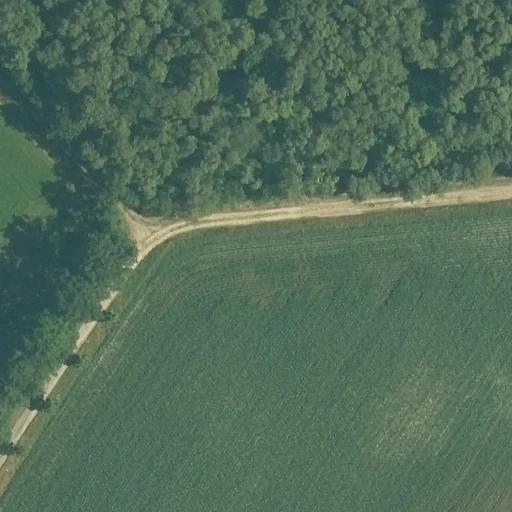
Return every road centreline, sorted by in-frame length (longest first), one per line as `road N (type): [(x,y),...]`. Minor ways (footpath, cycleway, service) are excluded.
road 1 (track): [(40,398),(146,238),(170,227),(511,190)]
road 2 (track): [(0,74),(146,238)]
